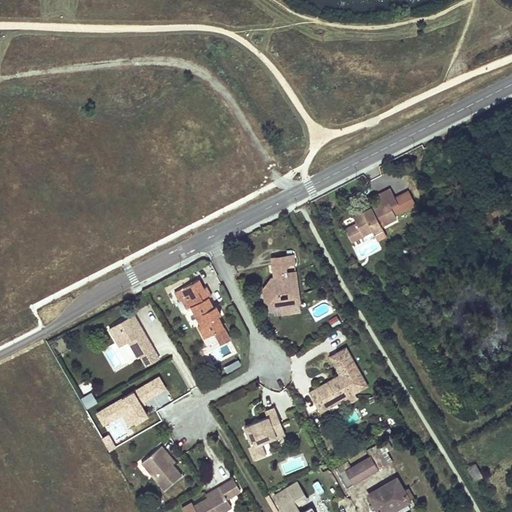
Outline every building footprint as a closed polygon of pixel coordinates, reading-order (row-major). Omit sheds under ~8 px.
[(416,205),(409,192),(396,199),(391,189),(375,198),(379,206),(356,218),(360,225),(357,227),(345,233),(351,244),(372,233),(382,229),(397,221),(395,216),(416,205)] [(385,235),(382,229),(372,233),(375,239),(385,235)] [(292,255),(284,256),(284,264),(270,265),(271,280),(267,281),(261,288),(262,301),(269,307),(278,306),(279,314),(289,314),(288,309),(292,305),(297,305),(292,255)] [(284,264),(284,256),(269,257),(270,265),(284,264)] [(352,264),(345,268),(349,275),(353,282),(360,278),(352,264)] [(203,338),(223,327),(217,315),(213,306),(208,296),(203,288),(188,295),(180,300),(185,309),(189,306),(198,325),(196,326),(203,338)] [(106,330),(117,348),(126,344),(135,358),(152,348),(132,314),(106,330)] [(364,382),(342,344),(325,354),(336,374),(307,391),(318,409),(364,382)] [(167,389),(159,375),(134,389),(142,402),(167,389)] [(142,402),(134,389),(95,412),(104,428),(123,416),(129,426),(149,414),(142,402)] [(80,401),(85,410),(94,405),(89,396),(80,401)] [(283,432),(272,406),(262,410),(265,417),(243,426),(251,445),(247,447),(251,458),(262,454),(258,443),(283,432)] [(386,440),(372,447),(377,457),(383,467),(390,462),(385,453),(391,449),(386,440)] [(140,463),(162,490),(180,476),(170,464),(163,455),(166,452),(161,446),(140,463)] [(163,455),(170,464),(173,461),(166,452),(163,455)] [(348,463),(341,467),(334,472),(346,490),(383,467),(377,457),(353,472),(348,463)] [(482,478),(474,465),(466,469),(474,482),(482,478)] [(240,492),(232,479),(217,487),(219,491),(206,498),(193,505),(196,511),(224,511),(231,508),(226,499),(240,492)] [(367,496),(374,507),(376,511),(389,511),(393,510),(406,502),(408,501),(402,491),(395,479),(367,496)] [(295,483),(274,495),(284,511),(312,511),(309,507),(300,511),(297,511),(294,505),(304,499),(295,483)] [(219,491),(217,487),(204,495),(206,498),(219,491)] [(406,489),(402,491),(408,501),(412,498),(406,489)] [(406,502),(393,510),(394,511),(401,511),(409,508),(406,502)]
